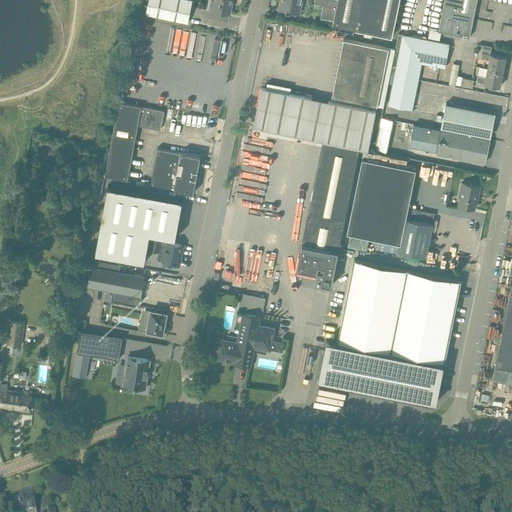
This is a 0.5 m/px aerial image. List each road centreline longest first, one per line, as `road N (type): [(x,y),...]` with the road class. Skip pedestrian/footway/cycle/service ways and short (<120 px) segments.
road 1 (unclassified): [(256,0),(189,326),(189,416)]
road 2 (unclassified): [(454,429),(511,144)]
road 3 (unclassified): [(189,416),(454,429)]
road 4 (unknown): [(274,416),(298,296),(290,202)]
road 5 (unclassified): [(0,472),(135,423),(189,416)]
